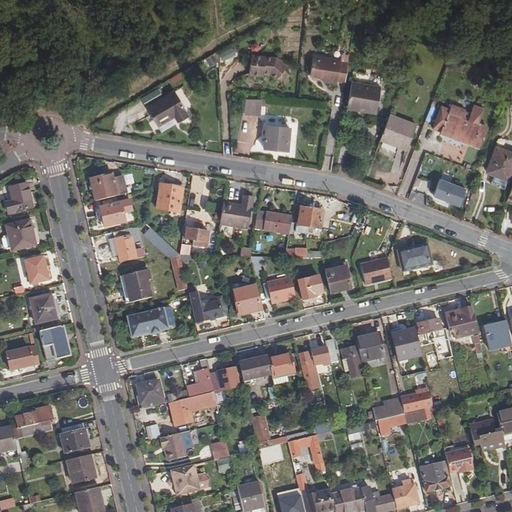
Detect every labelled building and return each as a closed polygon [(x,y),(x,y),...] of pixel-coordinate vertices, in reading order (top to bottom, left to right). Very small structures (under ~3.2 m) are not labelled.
[(358,5),(347,3),(345,14),(356,16),(358,5)] [(229,51),(219,54),(221,62),(231,59),(229,51)] [(275,83),(275,82),(285,71),(286,70),(276,61),(250,57),(248,76),(262,78),(262,76),(268,76),(275,83)] [(347,65),(340,64),(340,61),(313,57),(310,77),(312,81),(316,81),(319,78),(322,79),(325,79),(325,82),(336,84),(336,82),(344,84),(347,65)] [(349,58),(341,57),(340,61),(340,64),(347,65),(348,65),(349,58)] [(285,71),(275,82),(280,86),(290,76),(285,71)] [(375,114),(380,87),(350,81),(345,109),(375,114)] [(140,107),(149,121),(166,111),(169,115),(178,109),(166,90),(140,107)] [(257,97),(241,95),(242,116),(257,115),(257,97)] [(458,116),(459,112),(461,107),(449,102),(448,106),(442,104),(433,126),(443,130),(442,133),(478,146),(486,126),(478,123),(483,110),(471,105),(467,115),(466,119),(458,116)] [(128,116),(138,110),(135,104),(124,111),(128,116)] [(166,111),(149,121),(152,126),(169,115),(166,111)] [(415,125),(392,116),(382,141),(406,151),(415,125)] [(257,120),(255,151),(294,154),(297,122),(257,120)] [(207,141),(206,148),(221,151),(222,144),(207,141)] [(485,169),(506,177),(511,160),(511,149),(495,144),(485,169)] [(96,201),(127,194),(123,176),(112,179),(111,173),(90,178),(96,201)] [(461,207),(465,186),(437,181),(433,201),(461,207)] [(14,201),(16,212),(34,207),(27,183),(10,187),(14,201)] [(158,208),(180,212),(185,188),(162,184),(158,208)] [(191,194),(189,207),(195,208),(198,195),(191,194)] [(225,202),(222,225),(250,229),(255,197),(245,195),(243,206),(225,202)] [(126,199),(100,206),(103,220),(105,228),(123,223),(121,214),(129,212),(126,199)] [(16,212),(14,201),(6,203),(9,214),(16,212)] [(98,222),(103,220),(100,206),(95,208),(98,222)] [(300,226),(309,228),(311,228),(314,209),(303,208),(300,226)] [(323,211),(314,209),(311,228),(320,230),(323,211)] [(358,222),(367,226),(372,213),(363,209),(358,222)] [(259,212),(255,229),(290,234),(293,217),(259,212)] [(7,225),(9,234),(12,248),(13,250),(36,245),(35,244),(32,229),(29,220),(7,225)] [(129,228),(114,231),(121,262),(138,258),(132,235),(130,235),(129,228)] [(167,253),(173,247),(152,228),(146,234),(167,253)] [(185,228),(184,234),(187,235),(186,239),(194,240),(193,245),(208,247),(210,232),(185,228)] [(8,249),(12,248),(9,234),(5,234),(2,239),(4,247),(8,249)] [(244,248),(242,257),(251,257),(252,249),(244,248)] [(297,249),(296,258),(309,258),(309,249),(297,249)] [(431,250),(403,257),(406,270),(434,264),(431,250)] [(29,284),(48,280),(45,269),(42,256),(24,261),(29,284)] [(177,256),(169,258),(177,289),(185,287),(177,256)] [(390,260),(390,258),(363,264),(367,285),(395,278),(390,260)] [(253,263),(256,277),(263,275),(259,261),(253,263)] [(327,272),(332,294),(352,288),(347,268),(327,272)] [(147,280),(151,280),(149,270),(120,276),(126,304),(151,297),(147,280)] [(323,292),(320,276),(300,281),(304,300),(314,297),(313,294),(323,292)] [(297,298),(292,277),(267,283),(272,304),(297,298)] [(239,315),(264,309),(258,284),(234,291),(239,315)] [(222,308),(221,306),(216,307),(215,302),(202,305),(198,292),(190,293),(190,295),(197,323),(226,316),(225,308),(222,308)] [(30,300),(36,325),(57,320),(51,295),(30,300)] [(476,345),(482,343),(473,306),(464,308),(465,313),(449,317),(448,317),(452,333),(456,332),(457,339),(474,335),(476,345)] [(141,336),(169,328),(164,308),(137,314),(141,336)] [(448,312),(449,317),(465,313),(464,308),(448,312)] [(422,335),(437,331),(443,330),(440,319),(419,324),(422,335)] [(511,343),(511,341),(507,320),(485,325),(491,348),(511,343)] [(64,326),(40,331),(47,361),(71,355),(64,326)] [(400,361),(423,355),(417,329),(393,334),(400,361)] [(361,355),(363,362),(386,357),(380,334),(358,339),(359,346),(361,355)] [(329,348),(332,361),(339,359),(335,340),(327,342),(329,348)] [(361,355),(359,346),(346,349),(348,359),(350,358),(355,377),(363,375),(359,356),(361,355)] [(1,355),(5,372),(34,366),(30,348),(1,355)] [(324,363),(332,361),(329,348),(321,350),(324,363)] [(314,351),(302,354),(310,391),(322,388),(314,351)] [(273,373),(274,377),(295,372),(291,354),(270,359),(273,373)] [(273,373),(270,359),(269,356),(262,357),(266,375),(273,373)] [(253,359),(249,360),(241,362),(246,380),(253,378),(266,375),(262,357),(253,359)] [(220,376),(212,378),(215,392),(218,401),(219,405),(226,403),(228,400),(227,396),(224,395),(224,391),(241,387),(236,367),(219,371),(220,376)] [(204,384),(200,384),(188,388),(188,391),(190,398),(215,392),(212,378),(210,368),(201,371),(204,384)] [(143,404),(165,399),(160,380),(138,386),(143,404)] [(430,390),(401,397),(402,398),(405,413),(431,406),(430,401),(432,400),(430,390)] [(171,402),(190,398),(188,391),(169,395),(171,402)] [(218,401),(215,392),(190,398),(171,402),(162,405),(162,408),(172,405),(172,408),(173,409),(182,407),(183,410),(191,408),(192,412),(200,410),(199,406),(213,403),(218,401)] [(375,410),(377,421),(406,415),(405,413),(402,398),(385,402),(386,407),(375,410)] [(213,403),(218,425),(223,424),(219,405),(218,401),(213,403)] [(18,428),(12,430),(15,440),(53,431),(51,424),(54,423),(49,406),(36,410),(36,413),(16,419),(18,428)] [(511,409),(499,413),(501,420),(504,435),(511,433),(511,409)] [(504,435),(501,420),(494,422),(492,413),(470,419),(476,445),(482,443),(483,449),(506,443),(504,435)] [(253,419),(258,442),(270,439),(265,416),(253,419)] [(363,431),(379,428),(377,421),(361,425),(363,431)] [(147,428),(150,440),(166,436),(163,424),(147,428)] [(12,430),(11,427),(0,429),(0,453),(17,449),(15,440),(12,430)] [(64,454),(88,448),(84,430),(60,436),(64,454)] [(288,437),(289,442),(319,435),(318,430),(288,437)] [(182,434),(160,439),(163,448),(165,448),(168,461),(187,457),(182,434)] [(289,442),(293,459),(303,456),(301,449),(312,445),(314,455),(316,454),(318,464),(326,462),(319,435),(289,442)] [(260,449),(270,447),(289,442),(288,437),(258,444),(260,449)] [(231,456),(227,441),(212,445),(215,460),(231,456)] [(361,441),(350,444),(351,451),(362,449),(361,441)] [(240,447),(241,453),(249,452),(248,445),(240,447)] [(470,448),(447,454),(451,473),(460,471),(465,470),(465,473),(474,471),(474,468),(475,468),(470,448)] [(283,450),(276,452),(277,458),(267,461),(269,471),(287,467),(283,450)] [(95,478),(90,456),(67,462),(72,483),(95,478)] [(447,462),(438,465),(430,467),(423,468),(428,493),(453,487),(447,462)] [(200,490),(194,465),(171,471),(177,496),(200,490)] [(368,475),(359,478),(362,486),(362,487),(370,485),(368,475)] [(305,476),(298,477),(301,491),(308,489),(305,476)] [(338,486),(340,492),(360,487),(359,480),(338,486)] [(258,494),(263,493),(261,482),(238,487),(239,488),(244,511),(245,511),(261,508),(258,494)] [(416,484),(394,489),(394,493),(398,508),(398,509),(420,503),(416,484)] [(333,493),(337,509),(337,511),(364,511),(367,511),(362,488),(362,487),(362,486),(360,487),(340,492),(333,493)] [(382,511),(398,508),(394,493),(381,496),(379,491),(373,493),(371,486),(362,488),(367,511),(382,511)] [(303,511),(298,488),(275,493),(279,511),(303,511)] [(103,511),(98,489),(74,494),(78,511),(103,511)] [(325,511),(337,509),(333,493),(332,490),(308,496),(312,511),(325,511)] [(258,494),(261,508),(266,507),(263,493),(258,494)] [(2,499),(0,499),(0,511),(1,511),(14,509),(12,502),(3,504),(2,499)]
